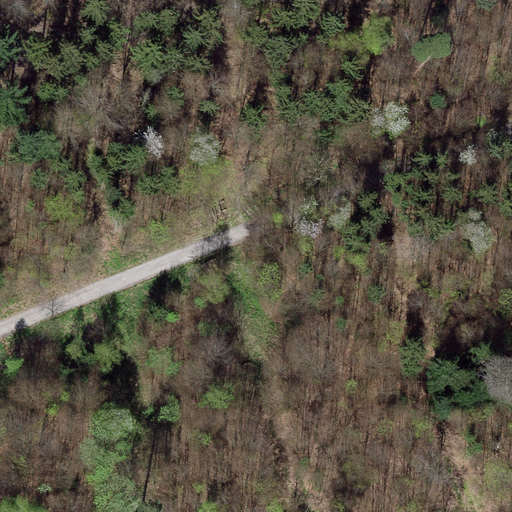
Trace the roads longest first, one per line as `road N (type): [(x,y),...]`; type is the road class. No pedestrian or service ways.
road 1 (track): [(511,125),(0,326)]
road 2 (track): [(0,61),(260,0)]
